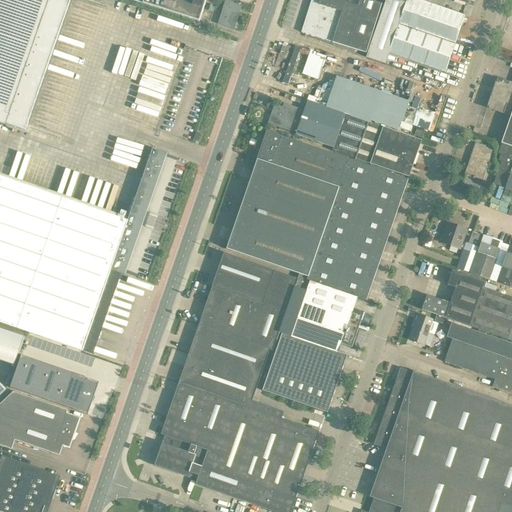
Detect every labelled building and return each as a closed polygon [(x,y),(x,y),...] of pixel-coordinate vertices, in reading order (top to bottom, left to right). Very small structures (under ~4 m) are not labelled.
[(0,0),(0,124),(7,127),(7,125),(26,131),(71,0),(0,0)] [(207,0),(128,0),(201,22),(207,0)] [(360,0),(356,15),(343,11),(346,0),(311,0),(302,33),(367,53),(382,4),(375,2),(375,0),(360,0)] [(455,44),(465,16),(417,0),(386,0),(380,19),(455,44)] [(234,28),(239,11),(235,10),(236,6),(226,2),(219,24),(234,28)] [(455,44),(380,19),(367,57),(386,64),(389,53),(445,73),(455,44)] [(295,46),(282,83),(288,85),(299,53),(301,48),(295,46)] [(301,48),(299,53),(322,61),(324,56),(301,48)] [(312,61),(309,72),(313,73),(317,62),(312,61)] [(511,84),(498,79),(487,109),(503,114),(504,113),(511,116),(502,144),(511,147),(511,84)] [(318,86),(314,98),(318,99),(322,88),(318,86)] [(356,159),(368,123),(307,102),(304,111),(289,106),(287,110),(275,105),(269,124),(297,133),(296,135),(334,148),(333,151),(356,159)] [(409,178),(422,142),(368,123),(356,159),(409,178)] [(424,133),(416,130),(415,136),(423,139),(424,133)] [(255,170),(227,250),(246,256),(300,275),(298,279),(306,281),(307,280),(308,278),(315,256),(338,188),(348,160),(267,131),(264,140),(258,138),(257,141),(255,147),(254,149),(260,151),(257,160),(253,169),(255,170)] [(196,132),(193,140),(199,142),(202,134),(196,132)] [(483,181),(493,152),(485,149),(486,147),(476,144),(465,175),(483,181)] [(493,185),(505,189),(511,173),(511,169),(511,147),(502,144),(499,154),(501,155),(499,161),(501,162),(493,185)] [(0,175),(0,322),(83,351),(111,271),(125,276),(168,154),(153,149),(128,221),(0,175)] [(307,280),(306,281),(310,283),(310,281),(366,300),(381,256),(408,181),(348,160),(338,188),(315,256),(308,278),(307,280)] [(471,216),(469,228),(474,229),(477,217),(471,216)] [(466,243),(463,242),(467,231),(448,224),(441,243),(463,251),(466,243)] [(469,244),(466,243),(463,251),(456,269),(488,281),(497,257),(502,243),(472,233),(469,244)] [(504,259),(497,257),(488,281),(496,283),(511,288),(511,246),(509,245),(504,259)] [(310,283),(306,281),(298,279),(298,280),(224,254),(149,469),(272,511),(290,511),(318,432),(244,406),(254,378),(260,380),(270,351),(272,351),(279,333),(282,334),(291,337),(310,283)] [(507,341),(511,327),(511,298),(483,289),(485,282),(453,271),(448,285),(456,288),(450,304),(427,296),(421,311),(436,316),(447,320),(507,341)] [(310,283),(291,337),(338,353),(341,346),(352,349),(364,314),(353,310),(357,299),(310,283)] [(423,346),(432,321),(418,316),(409,341),(423,346)] [(445,326),(447,320),(436,316),(434,322),(445,326)] [(511,394),(511,345),(452,325),(447,338),(452,340),(444,363),(495,381),(492,388),(511,394)] [(0,359),(15,365),(25,337),(0,328),(0,359)] [(338,353),(291,337),(282,334),(262,391),(327,413),(346,356),(338,353)] [(22,356),(10,388),(88,415),(99,382),(22,356)] [(410,381),(413,372),(401,368),(398,376),(410,381)] [(511,511),(511,406),(413,372),(410,381),(398,376),(374,445),(386,449),(370,497),(374,498),(369,511),(366,511),(362,510),(361,511),(511,511)] [(0,405),(0,445),(12,450),(15,440),(60,456),(63,446),(70,449),(80,418),(67,414),(67,411),(13,393),(0,405)] [(3,457),(0,464),(0,511),(47,511),(60,477),(3,457)]
